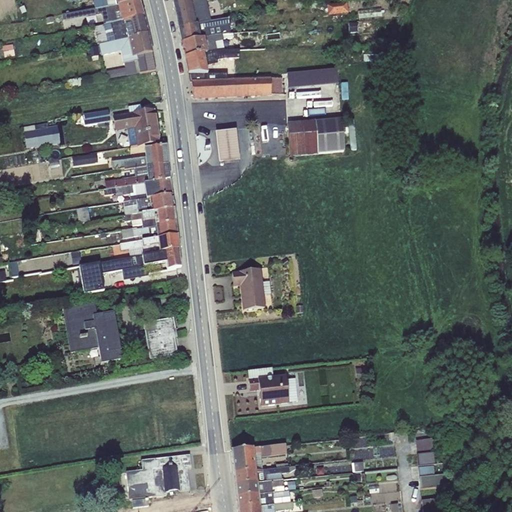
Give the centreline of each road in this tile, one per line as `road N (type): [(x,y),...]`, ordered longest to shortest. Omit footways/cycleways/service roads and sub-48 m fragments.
road 1 (secondary): [(156,0),(174,85),(224,511)]
road 2 (unknown): [(207,363),(0,404)]
